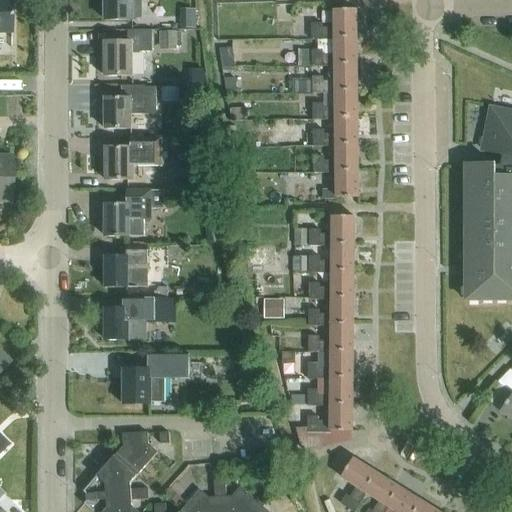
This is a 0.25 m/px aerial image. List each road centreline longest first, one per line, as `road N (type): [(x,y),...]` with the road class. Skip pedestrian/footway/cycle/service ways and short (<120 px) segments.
road 1 (residential): [(511,478),(445,424),(426,379),(423,7)]
road 2 (residential): [(52,257),(52,0)]
road 3 (residential): [(52,511),(52,257)]
